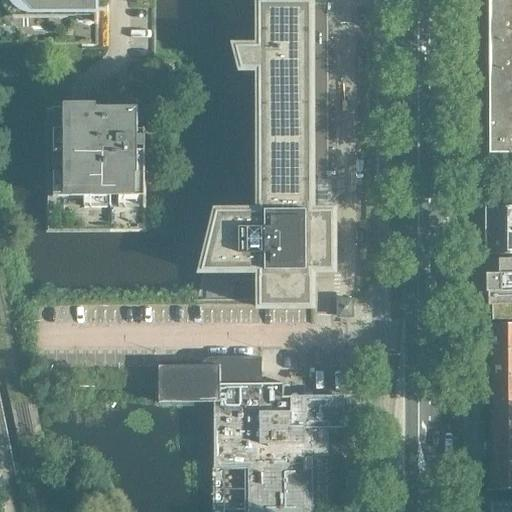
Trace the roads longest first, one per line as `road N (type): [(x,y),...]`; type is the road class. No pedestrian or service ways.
road 1 (secondary): [(441,511),(435,0)]
road 2 (secondary): [(410,0),(407,511)]
road 3 (residential): [(85,109),(84,85),(116,56),(117,0)]
